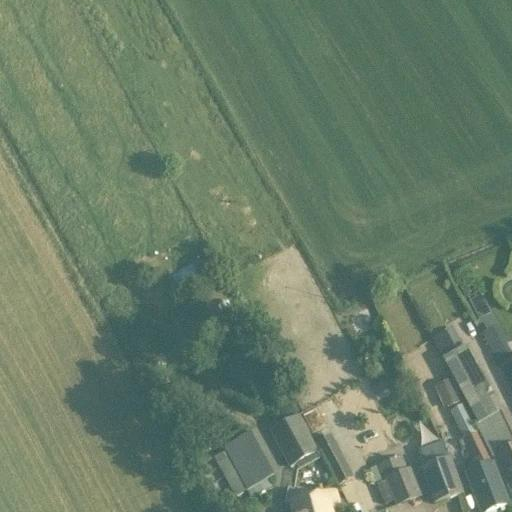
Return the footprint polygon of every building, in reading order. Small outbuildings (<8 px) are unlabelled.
[(491,330),(481,334),(487,346),(501,372),(511,395),(511,360),(496,327),(491,330)] [(441,363),(476,428),(505,413),(470,348),(441,363)] [(450,414),(451,415),(454,423),(463,441),(461,442),(466,453),(464,454),(472,471),(465,475),(478,511),(494,511),(507,507),(491,465),(490,464),(476,434),(475,435),(461,408),(450,414)] [(269,434),(289,471),(318,455),(298,419),(269,434)] [(224,455),(212,461),(234,501),(246,495),(250,502),(272,490),(268,483),(273,480),(250,437),(222,453),(224,455)] [(338,488),(353,479),(330,438),(315,446),(338,488)] [(448,464),(441,444),(418,453),(425,472),(421,473),(433,508),(461,498),(449,464),(448,464)] [(511,451),(494,460),(511,496),(511,451)] [(376,483),(380,481),(382,485),(386,485),(396,511),(421,501),(410,473),(405,475),(399,461),(376,469),(376,470),(370,472),(372,480),(374,480),(376,483)] [(330,511),(330,510),(339,508),(335,494),(289,505),(290,511),(330,511)]
